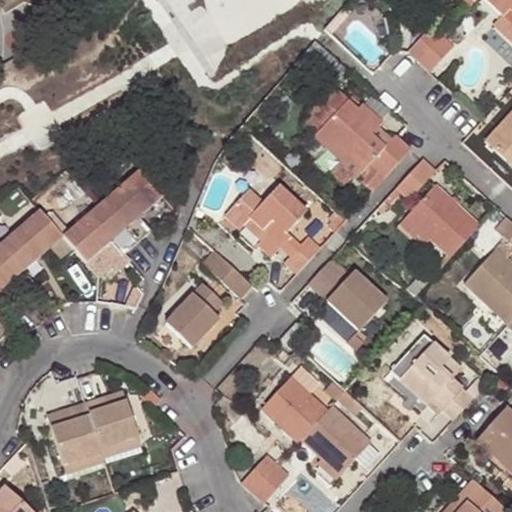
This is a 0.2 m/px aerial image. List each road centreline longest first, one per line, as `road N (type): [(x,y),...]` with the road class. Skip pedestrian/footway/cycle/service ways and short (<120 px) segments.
road 1 (residential): [(0,397),(65,343),(126,351),(192,398),(217,498),(228,511)]
road 2 (residential): [(382,82),(511,208)]
